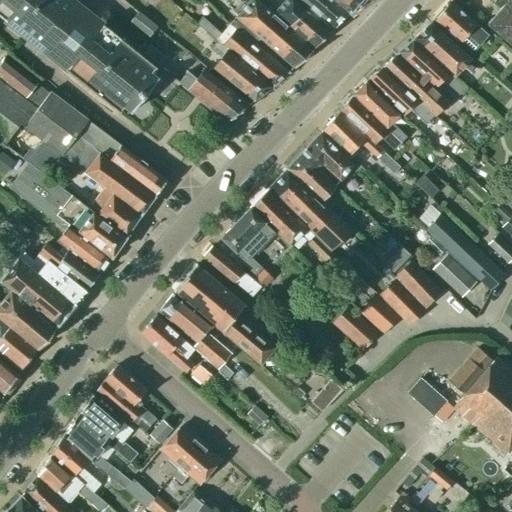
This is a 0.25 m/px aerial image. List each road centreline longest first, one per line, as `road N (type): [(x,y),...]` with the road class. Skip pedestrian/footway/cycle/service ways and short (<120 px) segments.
road 1 (tertiary): [(104,328),(196,210),(392,0)]
road 2 (unclassified): [(300,511),(104,328)]
road 3 (tertiary): [(0,463),(104,328)]
